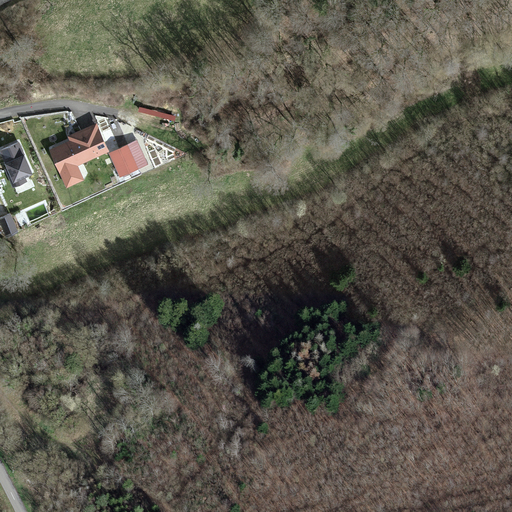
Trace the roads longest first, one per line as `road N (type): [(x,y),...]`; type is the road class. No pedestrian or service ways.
road 1 (track): [(511,104),(449,122),(408,163),(266,238),(72,295),(0,328)]
road 2 (track): [(167,511),(31,421),(0,387)]
